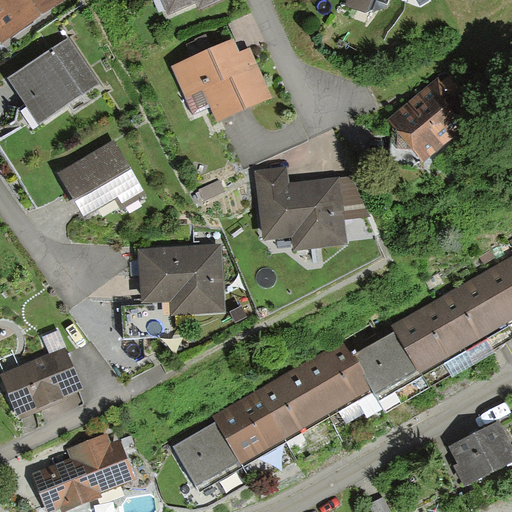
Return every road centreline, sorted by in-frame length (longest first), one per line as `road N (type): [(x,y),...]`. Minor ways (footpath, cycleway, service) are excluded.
road 1 (residential): [(275,511),(511,378)]
road 2 (residential): [(0,456),(147,387)]
road 3 (residential): [(259,0),(333,132)]
road 4 (residential): [(0,186),(73,300)]
